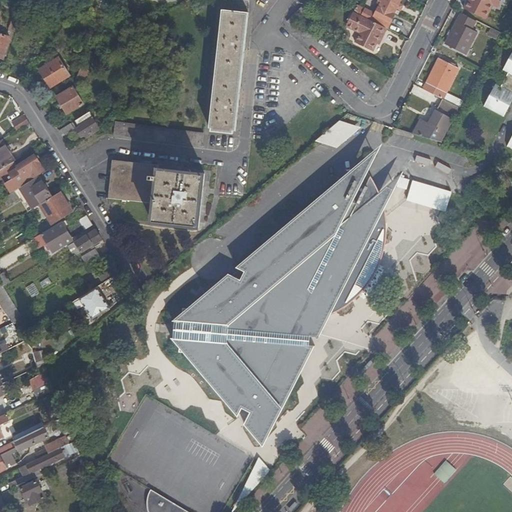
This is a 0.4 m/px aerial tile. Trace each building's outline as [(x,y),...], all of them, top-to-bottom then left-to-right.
[(102,0),(100,0),(98,7),(104,10),(108,2),(102,0)] [(307,0),(299,9),(304,13),(317,0),(307,0)] [(386,28),(388,29),(394,16),(393,16),(396,9),(399,10),(401,5),(399,4),(400,0),(379,0),(379,1),(381,2),(375,15),(365,10),(362,16),(386,28)] [(499,7),(502,0),(468,0),(464,8),(486,19),(494,4),(499,7)] [(299,9),(286,22),(292,25),(304,13),(299,9)] [(222,11),(209,128),(235,131),(247,13),(222,11)] [(386,28),(362,16),(353,12),(347,23),(354,26),(352,31),(358,34),(354,43),(372,51),(376,43),(380,35),(382,36),(386,28)] [(472,29),(476,21),(462,14),(452,33),(450,36),(446,44),(466,54),(478,33),(472,29)] [(16,32),(19,23),(12,20),(9,31),(16,33),(16,32)] [(354,26),(347,23),(345,27),(352,31),(354,26)] [(497,40),(501,33),(492,29),(488,35),(497,40)] [(0,58),(2,60),(6,49),(5,49),(9,38),(0,35),(0,58)] [(507,113),(510,107),(506,105),(509,101),(511,104),(511,103),(511,53),(506,65),(511,69),(502,86),(496,83),(486,102),(507,113)] [(58,58),(39,71),(51,88),(70,76),(58,58)] [(443,99),(446,93),(459,69),(439,59),(423,89),(443,99)] [(89,71),(81,68),(75,80),(83,83),(89,71)] [(56,98),(66,114),(83,104),(79,98),(84,95),(80,89),(76,92),(73,87),(56,98)] [(460,109),(464,102),(446,93),(443,99),(450,103),(458,107),(460,109)] [(442,143),(447,133),(445,132),(458,107),(450,103),(443,99),(436,111),(428,125),(421,121),(414,134),(442,143)] [(328,108),(314,120),(321,127),(328,121),(331,126),(337,120),(334,116),(328,108)] [(99,130),(88,113),(76,121),(80,127),(76,130),(80,137),(84,135),(86,138),(99,130)] [(17,131),(29,123),(24,115),(12,123),(17,131)] [(322,136),(324,136),(341,142),(361,124),(345,119),(343,118),(322,136)] [(204,134),(115,122),(114,135),(202,148),(204,134)] [(289,142),(298,151),(295,153),(298,156),(300,154),(312,144),(308,139),(317,131),(317,130),(318,129),(315,126),(314,127),(310,123),(289,142)] [(58,132),(62,138),(74,131),(70,124),(58,132)] [(0,170),(14,161),(1,140),(0,140),(0,170)] [(35,156),(35,155),(26,161),(24,162),(17,167),(21,172),(13,177),(19,188),(36,178),(35,177),(44,171),(39,162),(41,160),(39,156),(35,156)] [(254,413),(273,434),(318,346),(311,346),(311,344),(319,345),(324,335),(316,335),(317,333),(325,333),(340,304),(353,296),(370,279),(379,266),(386,251),(392,221),(392,205),(386,185),(378,168),(372,181),(364,197),(360,195),(368,179),(377,160),(376,158),(245,269),(238,265),(237,266),(243,269),(246,271),(244,275),(261,285),(258,288),(238,277),(230,273),(229,274),(234,276),(196,308),(184,307),(183,318),(175,316),(176,319),(183,319),(181,332),(174,332),(174,333),(181,333),(180,343),(192,345),(245,408),(242,413),(244,414),(248,404),(257,408),(254,413)] [(204,175),(158,170),(158,166),(112,161),(108,199),(154,204),(152,224),(198,229),(204,175)] [(19,188),(31,208),(51,196),(39,176),(36,178),(19,188)] [(364,197),(372,181),(368,179),(360,195),(364,197)] [(18,197),(28,212),(32,209),(31,208),(19,188),(15,191),(18,197)] [(6,205),(18,197),(15,191),(2,199),(6,205)] [(72,211),(60,192),(39,205),(51,224),(72,211)] [(78,221),(84,230),(91,225),(85,216),(78,221)] [(42,235),(50,248),(53,253),(73,240),(71,238),(84,230),(78,221),(69,226),(65,221),(42,235)] [(75,257),(101,240),(96,230),(75,243),(75,242),(68,246),(75,257)] [(41,234),(32,239),(38,249),(45,244),(48,249),(50,248),(42,235),(41,234)] [(25,245),(6,253),(11,263),(29,255),(25,245)] [(85,262),(83,263),(84,265),(99,256),(95,250),(82,257),(85,262)] [(243,269),(238,277),(258,288),(261,285),(244,275),(246,271),(243,269)] [(121,299),(109,280),(71,303),(77,313),(86,307),(83,302),(99,292),(109,308),(121,299)] [(32,297),(40,293),(34,282),(26,287),(32,297)] [(2,287),(0,288),(0,304),(6,314),(15,308),(2,287)] [(83,302),(86,307),(93,318),(109,308),(99,292),(83,302)] [(13,335),(17,345),(23,342),(18,333),(13,335)] [(43,378),(42,374),(29,381),(38,398),(50,393),(46,386),(44,380),(43,378)] [(7,415),(6,414),(0,416),(0,438),(4,436),(0,427),(0,425),(9,421),(7,416),(8,416),(7,415)] [(65,420),(64,417),(58,421),(62,430),(69,426),(65,420)] [(18,436),(19,439),(38,430),(36,426),(23,433),(24,433),(18,436)] [(71,433),(69,426),(62,430),(65,436),(71,433)] [(49,438),(45,427),(38,430),(19,439),(16,441),(20,451),(49,438)] [(41,458),(69,444),(66,438),(61,441),(60,439),(45,446),(47,449),(38,453),(41,458)] [(12,443),(0,448),(0,455),(0,456),(8,452),(15,448),(12,443)] [(74,453),(70,444),(69,444),(41,458),(20,468),(24,477),(65,457),(62,451),(66,449),(68,455),(74,453)] [(0,472),(21,462),(18,455),(12,458),(10,454),(11,453),(8,452),(0,456),(0,455),(0,472)] [(448,462),(436,475),(444,483),(457,470),(448,462)] [(247,488),(256,493),(268,467),(258,463),(247,488)] [(27,482),(24,477),(10,484),(12,489),(27,482)] [(21,489),(26,499),(27,498),(30,505),(45,498),(37,481),(21,489)] [(187,511),(153,491),(150,495),(149,499),(149,505),(149,511),(187,511)]
